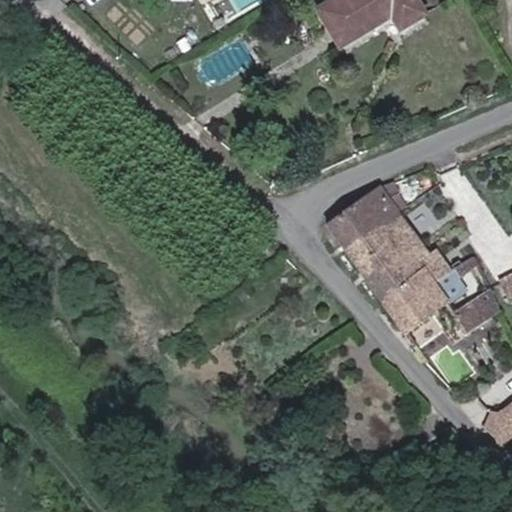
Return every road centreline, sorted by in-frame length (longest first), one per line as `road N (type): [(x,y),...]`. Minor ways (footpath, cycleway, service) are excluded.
road 1 (unclassified): [(511,480),(286,217)]
road 2 (unclassified): [(286,217),(30,0)]
road 3 (unclassified): [(286,217),(511,110)]
